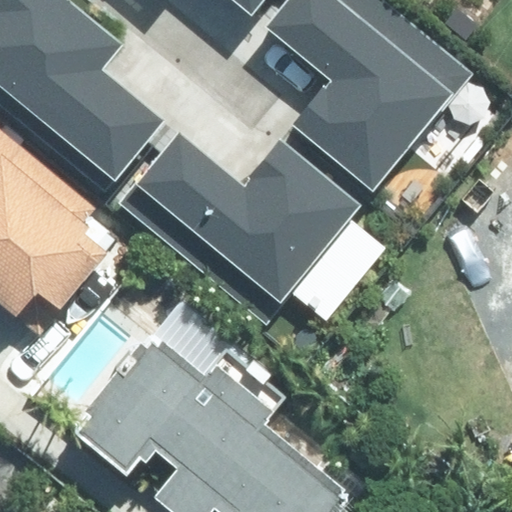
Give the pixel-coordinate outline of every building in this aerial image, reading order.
[(0,0),(0,93),(28,118),(93,43),(42,0),(0,0)] [(347,0),(336,5),(331,0),(189,0),(230,49),(194,65),(166,1),(106,28),(148,125),(121,104),(93,142),(147,183),(148,185),(149,187),(150,189),(151,191),(152,192),(154,194),(156,195),(158,196),(160,197),(161,197),(164,198),(166,198),(168,198),(170,198),(172,197),(174,197),(176,196),(177,195),(179,193),(181,192),(182,190),(183,188),(184,187),(185,185),(185,183),(186,181),(186,178),(186,176),(185,174),(185,172),(184,170),(183,169),(182,167),(181,165),(179,164),(250,132),(267,171),(388,120),(362,58),(391,45),(370,0),(347,0)] [(511,127),(486,137),(511,210),(511,272),(444,297),(491,431),(511,423),(511,127)] [(88,201),(0,128),(0,302),(30,327),(100,242),(71,220),(88,201)] [(196,374),(144,332),(138,339),(132,335),(75,403),(81,408),(66,425),(117,468),(141,437),(171,461),(146,489),(173,511),(196,511),(207,499),(220,509),(218,511),(333,511),(340,504),(336,501),(342,494),(251,420),(278,389),(223,344),(196,374)]
